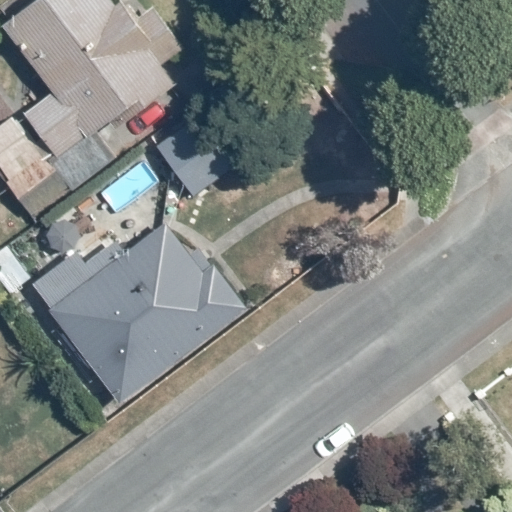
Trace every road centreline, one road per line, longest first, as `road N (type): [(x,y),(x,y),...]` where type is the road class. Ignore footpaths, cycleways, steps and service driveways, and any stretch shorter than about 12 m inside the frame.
road 1 (residential): [(511,232),(143,511)]
road 2 (residential): [(357,0),(511,203)]
